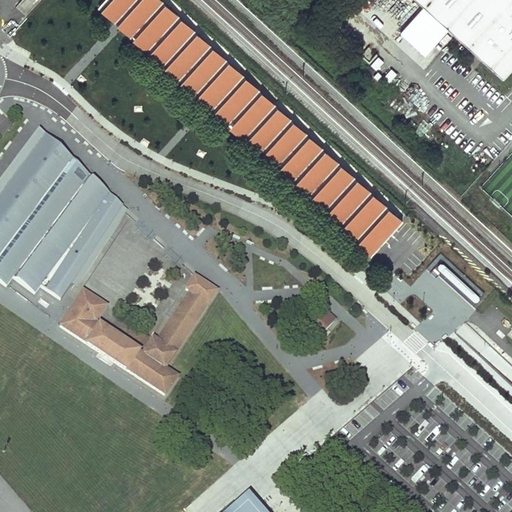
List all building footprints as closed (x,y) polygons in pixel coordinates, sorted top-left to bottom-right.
[(160,0),(104,0),(97,7),(371,255),(387,237),(403,219),(160,0)] [(511,0),(418,0),(424,5),(400,32),(426,55),(450,28),(504,76),(511,67),(511,0)] [(390,82),(398,76),(392,68),(384,74),(390,82)] [(38,131),(0,181),(0,195),(45,137),(38,131)] [(45,137),(0,195),(0,283),(6,287),(13,279),(34,295),(40,287),(60,301),(71,284),(122,207),(45,137)] [(124,215),(127,211),(122,207),(71,284),(76,288),(124,215)] [(440,263),(433,272),(474,302),(480,293),(440,263)] [(82,292),(59,327),(85,343),(128,372),(165,396),(177,378),(164,370),(175,354),(207,305),(216,292),(194,277),(185,290),(189,293),(156,341),(152,338),(142,354),(140,353),(97,325),(94,323),(105,307),(82,292)] [(337,323),(325,312),(306,333),(318,343),(337,323)] [(260,511),(246,495),(226,511),(260,511)]
